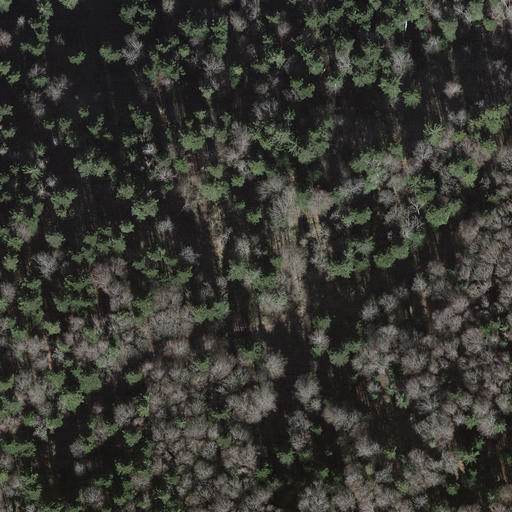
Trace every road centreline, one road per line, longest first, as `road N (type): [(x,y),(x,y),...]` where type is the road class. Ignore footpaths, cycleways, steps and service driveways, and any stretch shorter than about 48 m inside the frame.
road 1 (track): [(0,488),(30,472),(114,384),(395,281),(437,256),(511,111)]
road 2 (track): [(28,266),(153,230),(212,247)]
